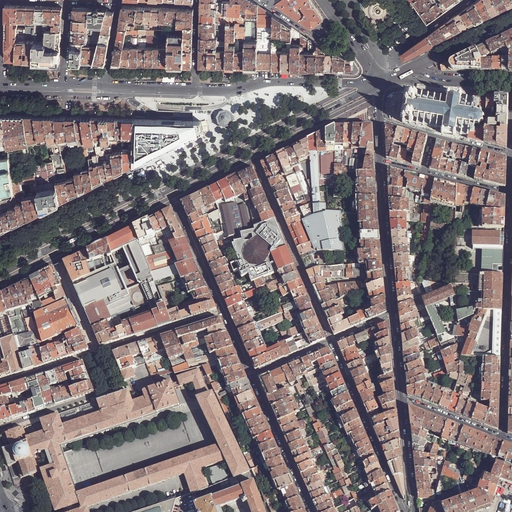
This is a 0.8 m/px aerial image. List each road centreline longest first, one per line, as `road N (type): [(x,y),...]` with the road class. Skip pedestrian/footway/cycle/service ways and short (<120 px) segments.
road 1 (residential): [(503,437),(509,193)]
road 2 (residential): [(381,162),(401,398)]
road 3 (residential): [(250,149),(331,340)]
road 4 (residential): [(252,376),(170,190)]
road 5 (tertiary): [(0,275),(170,190)]
road 6 (residential): [(331,340),(405,511)]
road 7 (tertiary): [(379,82),(193,92)]
road 8 (residential): [(312,511),(252,376)]
road 9 (tertiary): [(250,149),(379,82)]
